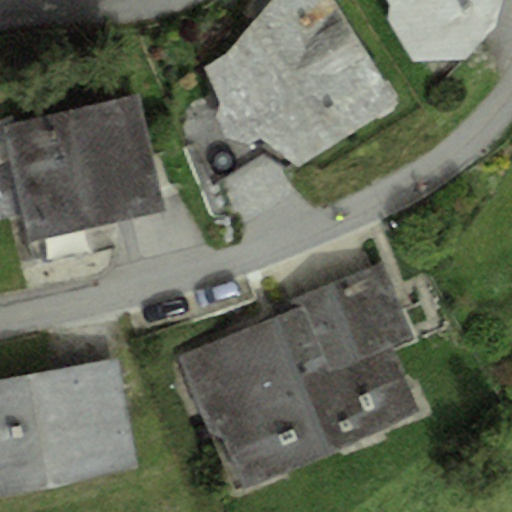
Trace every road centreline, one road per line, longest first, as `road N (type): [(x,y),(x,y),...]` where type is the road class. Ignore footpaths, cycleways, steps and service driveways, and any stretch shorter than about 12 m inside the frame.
road 1 (residential): [(0,321),(148,287),(341,215),(456,150),(511,92)]
road 2 (unclassified): [(134,0),(0,17)]
